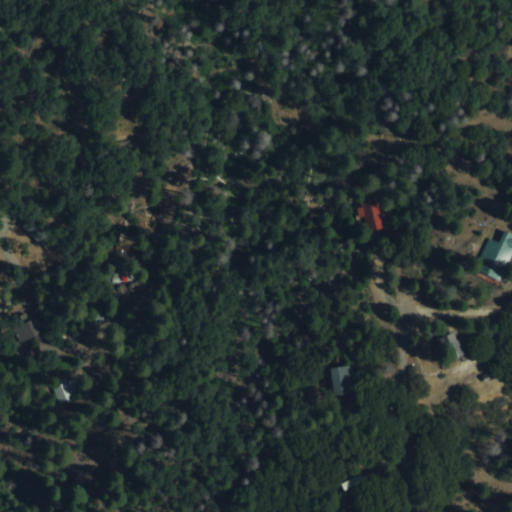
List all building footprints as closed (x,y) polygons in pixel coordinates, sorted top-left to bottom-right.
[(380,231),(378,202),(354,204),(357,233),(380,231)] [(511,236),(501,231),(496,243),(486,239),(472,269),(496,280),(511,246),(511,236)] [(121,313),(151,305),(145,279),(115,287),(121,313)] [(431,341),(451,333),(454,341),(461,339),(467,354),(439,364),(431,341)] [(331,396),(352,395),(350,367),(329,368),(331,396)] [(46,386),(57,405),(76,393),(63,375),(46,386)]
